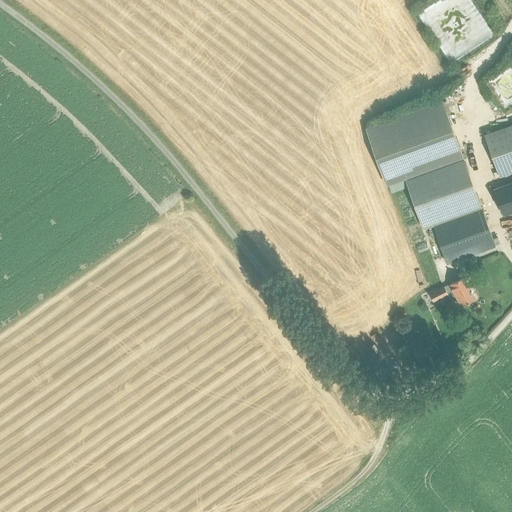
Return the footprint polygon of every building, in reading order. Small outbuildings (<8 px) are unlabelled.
[(390,184),(407,179),(464,158),(444,105),(368,128),(390,184)] [(511,124),(485,134),(498,172),(500,176),(511,171),(511,124)] [(434,223),(435,225),(448,262),(495,245),(482,207),(464,158),(407,179),(424,227),(434,223)] [(511,182),(494,189),(504,214),(511,211),(511,182)] [(476,298),(464,276),(429,294),(433,301),(448,293),(451,291),(454,297),(457,296),(462,305),(476,298)]
